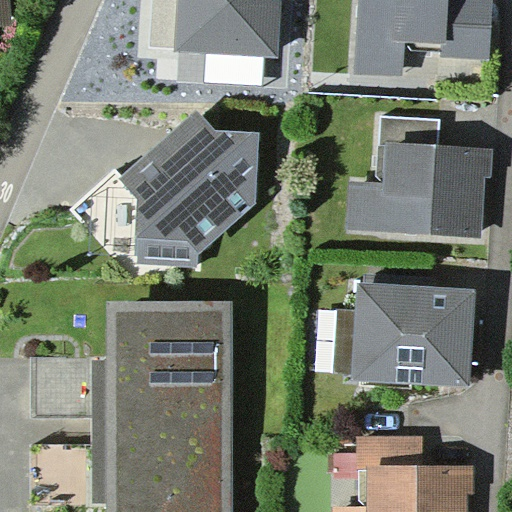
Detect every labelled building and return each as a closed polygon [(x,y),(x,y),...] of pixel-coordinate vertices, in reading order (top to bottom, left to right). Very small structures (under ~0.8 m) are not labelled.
[(24,0),(0,0),(0,29),(28,26),(24,0)] [(280,0),(179,0),(177,49),(278,54),(280,0)] [(360,0),(358,79),(408,81),(409,50),(489,53),(490,1),(471,0),(360,0)] [(265,141),(207,112),(123,183),(147,203),(144,257),(195,271),(258,208),(265,141)] [(387,189),(352,186),(349,231),(479,241),(485,154),(390,147),(387,189)] [(483,291),(366,284),(360,379),(477,386),(483,291)] [(239,511),(241,305),(121,305),(120,511),(239,511)] [(424,435),(361,436),(362,509),(339,509),(339,511),(468,511),(468,467),(424,467),(424,435)]
